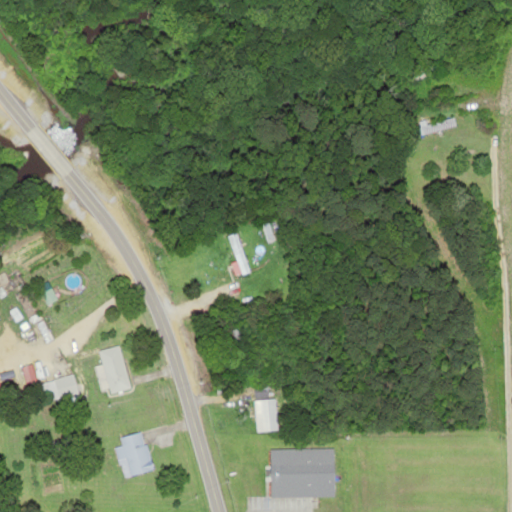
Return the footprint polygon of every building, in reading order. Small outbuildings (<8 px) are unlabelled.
[(416,139),(413,126),(451,115),(455,128),(416,139)] [(269,234),(268,222),(261,223),(262,235),(269,234)] [(223,235),(235,230),(251,270),(238,275),(223,235)] [(36,293),(49,285),(56,297),(43,305),(36,293)] [(248,359),(244,326),(224,329),(228,361),(248,359)] [(96,351),(118,345),(129,387),(107,393),(96,351)] [(50,379),(73,372),(79,391),(57,399),(50,379)] [(252,399),(277,398),(278,431),(254,432),(252,399)] [(117,437),(141,431),(153,470),(129,477),(117,437)] [(268,449),(332,448),(333,496),(269,497),(268,449)]
